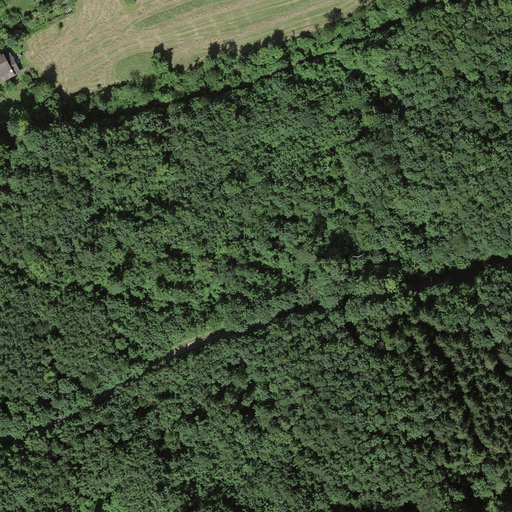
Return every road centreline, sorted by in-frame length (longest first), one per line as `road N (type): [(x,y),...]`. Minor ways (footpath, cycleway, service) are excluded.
road 1 (track): [(511,67),(325,119),(0,250)]
road 2 (track): [(0,435),(41,425),(228,332),(511,259)]
road 3 (track): [(0,264),(99,295),(161,298),(292,278)]
